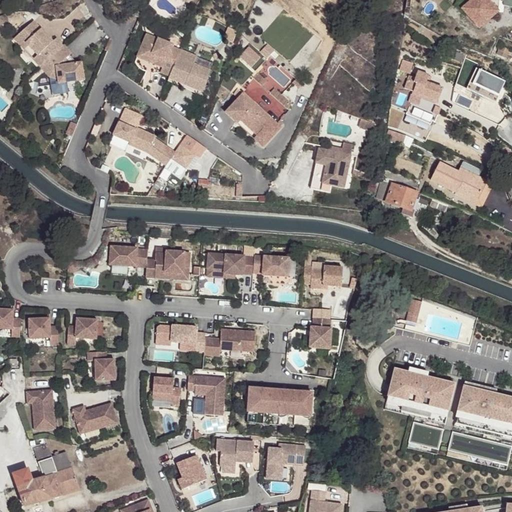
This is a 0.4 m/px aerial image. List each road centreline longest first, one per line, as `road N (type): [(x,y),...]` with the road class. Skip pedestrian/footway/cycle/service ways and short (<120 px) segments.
road 1 (residential): [(137,308),(28,300),(11,281),(18,253),(82,252),(98,223),(102,191),(76,149),(119,39),(90,0)]
road 2 (residential): [(137,308),(133,408),(168,511)]
